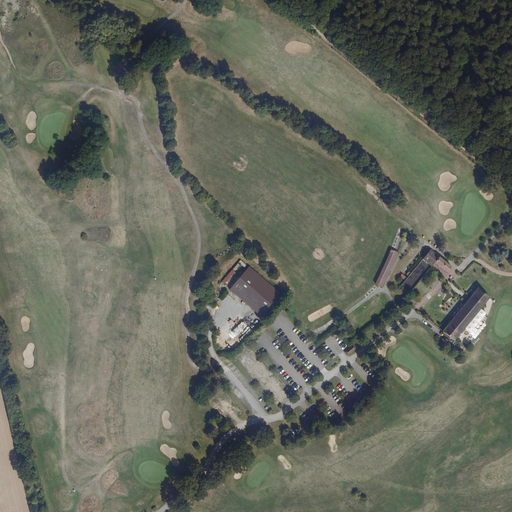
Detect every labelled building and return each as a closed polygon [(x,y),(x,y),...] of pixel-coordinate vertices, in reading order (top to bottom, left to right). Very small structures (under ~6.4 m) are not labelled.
[(391,248),(375,285),(382,288),(398,251),(391,248)] [(439,256),(431,250),(402,286),(410,292),(431,266),(435,262),(439,256)] [(452,266),(439,256),(435,262),(447,272),(452,266)] [(285,295),(249,267),(229,290),(264,319),(285,295)] [(478,288),(443,331),(456,341),(466,328),(472,333),(487,314),(482,310),(491,298),(478,288)] [(352,344),(343,350),(347,355),(355,349),(352,344)]
